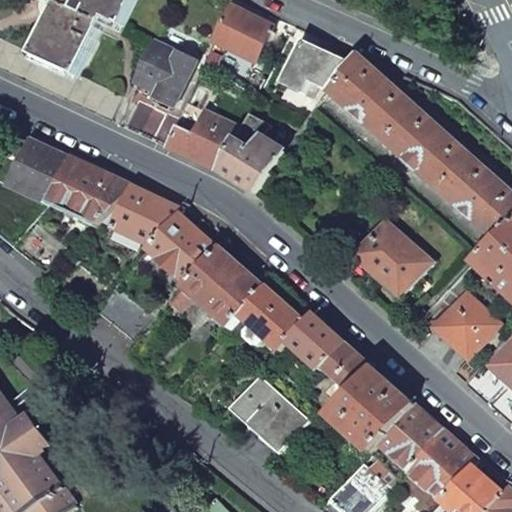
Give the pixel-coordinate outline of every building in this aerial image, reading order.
[(61,0),(36,55),(34,58),(80,80),(81,77),(108,20),(125,28),(137,0),(61,0)] [(236,2),(230,0),(223,0),(221,6),(233,10),(234,8),(236,2)] [(256,19),(234,8),(233,10),(217,45),(258,66),(275,30),(256,19)] [(36,55),(0,37),(0,69),(111,122),(124,97),(81,77),(80,80),(34,58),(36,55)] [(198,64),(156,43),(137,84),(160,95),(158,100),(177,110),(198,64)] [(329,54),(306,43),(286,87),(315,101),(320,87),(332,95),(354,66),(332,56),(329,54)] [(385,80),(360,57),(354,66),(332,95),(495,242),(511,223),(511,195),(390,84),(385,80)] [(183,121),(140,101),(127,130),(134,133),(170,150),(183,121)] [(244,131),(190,105),(183,121),(170,150),(191,160),(221,174),(244,131)] [(244,131),(221,174),(238,185),(256,197),(287,155),(263,137),(272,126),(252,115),(244,131)] [(0,138),(6,141),(11,131),(0,126),(0,138)] [(11,131),(6,141),(10,143),(6,151),(8,156),(9,157),(13,158),(15,157),(17,155),(20,148),(29,152),(34,142),(11,131)] [(47,148),(34,142),(29,152),(11,190),(51,208),(73,160),(47,148)] [(114,179),(73,160),(51,208),(99,230),(115,229),(135,189),(114,179)] [(0,234),(18,250),(38,224),(51,208),(11,190),(0,183),(0,234)] [(171,206),(135,189),(115,229),(154,248),(182,217),(186,213),(171,206)] [(200,233),(182,217),(154,248),(151,251),(191,285),(221,250),(200,233)] [(435,264),(389,222),(356,259),(374,275),(402,300),(435,264)] [(511,223),(495,242),(473,266),(511,302),(511,223)] [(70,249),(38,224),(18,250),(49,273),(70,249)] [(245,268),(223,248),(221,250),(191,285),(187,290),(197,299),(231,330),(243,317),(268,289),(245,268)] [(374,275),(356,259),(342,274),(360,290),(374,275)] [(286,305),(268,289),(243,317),(250,323),(256,328),(250,334),(251,341),(258,348),(265,348),(270,341),(283,353),(291,343),(308,324),(286,305)] [(155,318),(118,290),(97,313),(135,342),(155,318)] [(197,299),(187,290),(174,305),(184,314),(197,299)] [(501,327),(467,296),(436,330),(443,336),(470,361),(456,376),(467,386),(485,366),(474,356),(501,327)] [(421,310),(403,329),(405,332),(410,336),(428,317),(421,310)] [(335,335),(315,316),(308,324),(291,343),(323,373),(327,370),(352,393),(331,417),(374,455),(381,447),(414,408),(386,382),(335,335)] [(508,383),(487,364),(485,366),(467,386),(489,405),(508,383)] [(312,422),(261,377),(232,410),(265,440),(282,455),(312,422)] [(0,510),(1,511),(73,511),(79,508),(41,457),(45,454),(43,451),(51,446),(29,417),(22,422),(0,391),(0,510)] [(429,421),(414,408),(381,447),(410,474),(445,434),(429,421)] [(472,458),(445,434),(410,474),(444,504),(475,469),(479,465),(472,458)] [(371,470),(365,466),(333,502),(339,508),(343,511),(376,511),(403,482),(380,461),(371,470)] [(484,477),(475,469),(444,504),(453,511),(490,511),(505,496),(484,477)] [(511,511),(511,493),(509,491),(505,496),(490,511),(511,511)] [(228,511),(217,499),(202,511),(228,511)]
